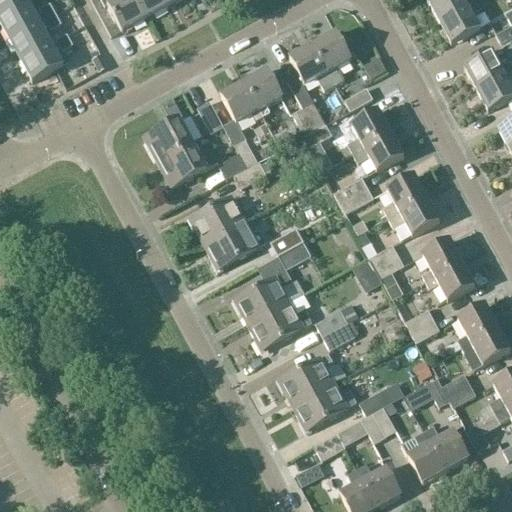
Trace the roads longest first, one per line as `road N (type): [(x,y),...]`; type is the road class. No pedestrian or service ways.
road 1 (residential): [(290,511),(81,128)]
road 2 (residential): [(511,267),(366,0)]
road 3 (residential): [(81,128),(318,0)]
road 4 (residential): [(129,511),(0,278)]
